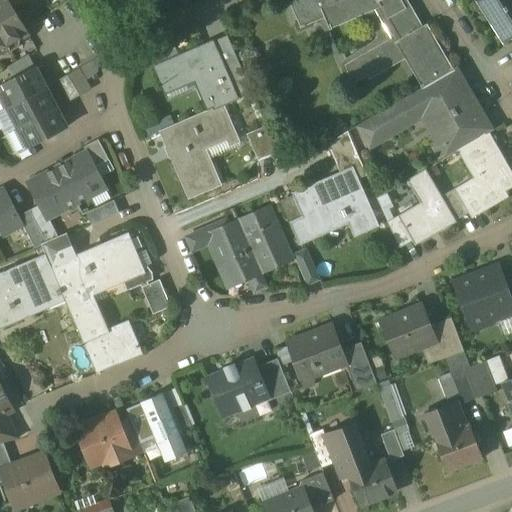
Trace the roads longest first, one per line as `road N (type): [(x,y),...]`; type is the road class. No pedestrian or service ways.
road 1 (residential): [(206,313),(244,318),(359,295),(511,228)]
road 2 (residential): [(117,120),(194,305),(206,313)]
road 3 (residential): [(206,313),(191,346),(44,412)]
road 4 (residential): [(234,0),(141,36),(123,51),(114,72),(117,120)]
road 5 (residential): [(511,114),(442,0)]
